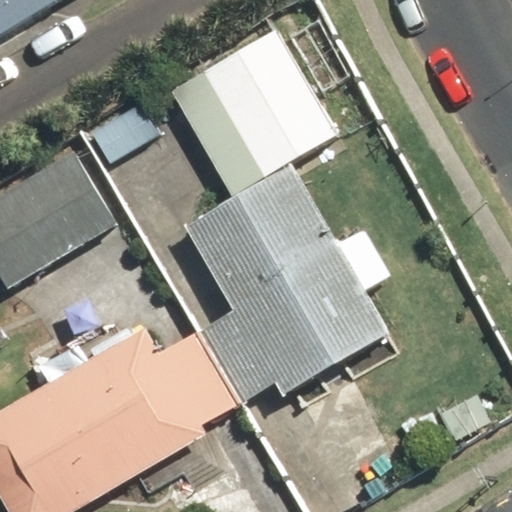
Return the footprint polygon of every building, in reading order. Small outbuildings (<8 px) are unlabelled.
[(0,0),(0,41),(67,0),(0,0)] [(349,134),(287,28),(213,70),(275,177),(349,134)] [(0,266),(4,264),(19,289),(130,223),(84,148),(0,198),(0,266)] [(351,242),(305,163),(196,226),(244,309),(208,330),(251,403),(287,382),(294,395),(404,331),(378,289),(404,274),(377,228),(351,242)] [(0,416),(0,477),(20,511),(84,511),(220,433),(215,424),(248,405),(205,332),(172,351),(157,326),(0,416)]
